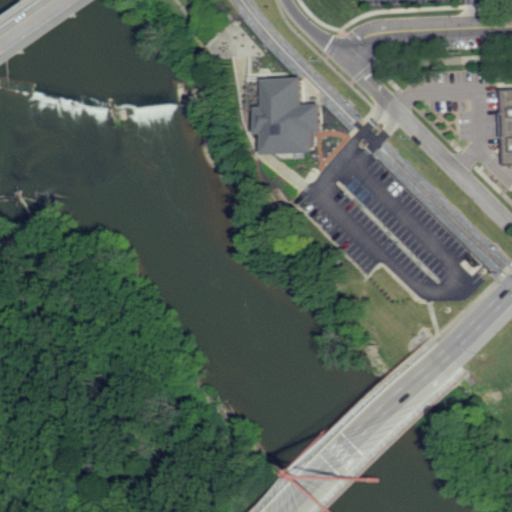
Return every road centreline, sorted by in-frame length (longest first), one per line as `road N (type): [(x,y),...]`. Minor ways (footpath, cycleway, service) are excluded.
road 1 (residential): [(345,55),(510,224)]
road 2 (primary): [(290,511),(450,351)]
road 3 (residential): [(345,55),(396,36),(511,31)]
